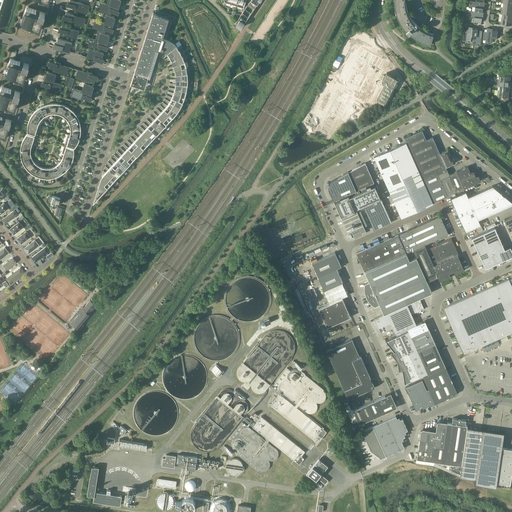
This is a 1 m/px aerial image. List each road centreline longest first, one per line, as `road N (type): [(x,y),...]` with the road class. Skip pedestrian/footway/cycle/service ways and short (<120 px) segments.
road 1 (tertiary): [(376,0),(379,26),(399,55),(511,147)]
road 2 (tertiary): [(511,141),(404,50),(385,23),(382,0)]
road 3 (residential): [(415,422),(377,343),(346,247)]
road 4 (residential): [(511,189),(424,119),(363,150)]
road 5 (residential): [(471,397),(438,322),(441,298),(480,280)]
road 6 (residential): [(30,89),(13,161),(45,187),(76,176)]
road 7 (residential): [(480,280),(448,211),(398,226)]
road 8 (residential): [(363,150),(321,176),(318,187),(346,247)]
